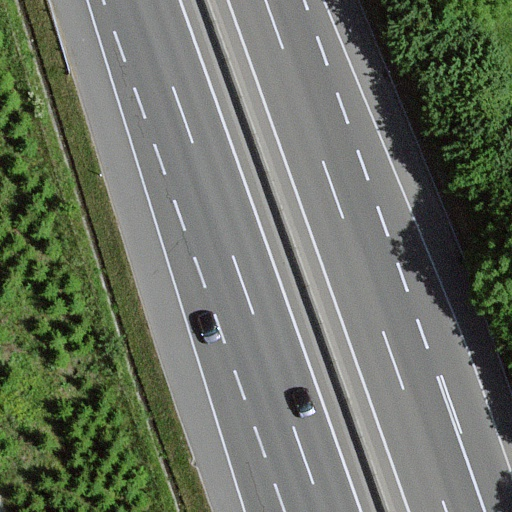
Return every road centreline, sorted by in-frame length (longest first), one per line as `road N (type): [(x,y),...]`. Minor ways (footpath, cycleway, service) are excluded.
road 1 (motorway): [(140,0),(321,511)]
road 2 (motorway): [(446,511),(267,0)]
